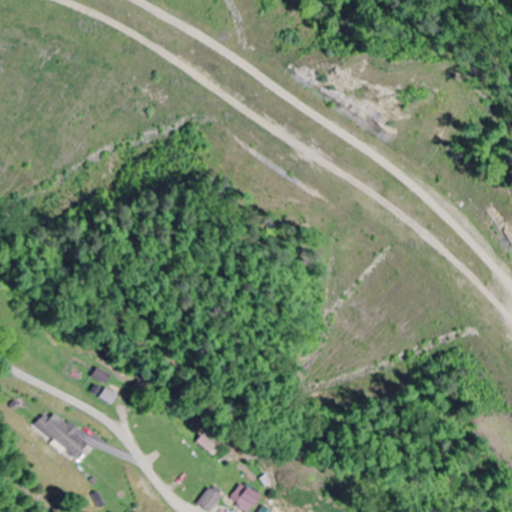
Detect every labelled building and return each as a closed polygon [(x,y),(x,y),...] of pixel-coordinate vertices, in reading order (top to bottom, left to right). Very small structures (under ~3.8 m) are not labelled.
[(112,374),(98,368),(93,377),(108,383),(112,374)] [(116,395),(106,390),(102,398),(112,403),(116,395)] [(90,445),(55,411),(42,424),(77,458),(90,445)] [(232,500),(249,511),(260,496),(242,485),(232,500)] [(210,511),(213,511),(223,497),(210,489),(200,505),(210,511)]
